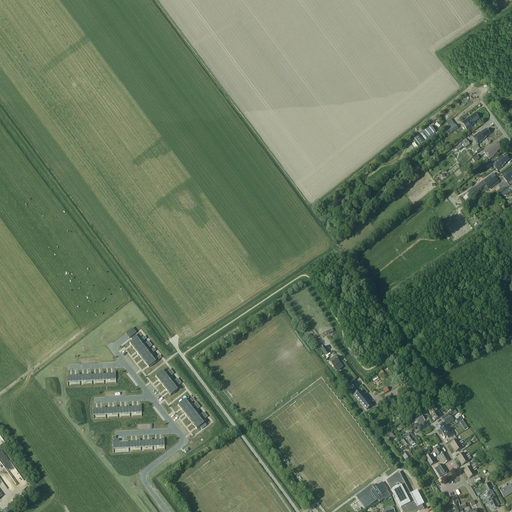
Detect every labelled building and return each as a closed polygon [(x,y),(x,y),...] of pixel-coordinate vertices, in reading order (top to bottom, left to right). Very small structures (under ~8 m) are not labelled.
[(479,119),(476,115),(475,115),(474,115),(469,118),(462,123),(467,130),(472,127),(471,126),(475,123),(479,119)] [(455,124),(447,130),(450,135),(458,128),(455,124)] [(431,126),(423,132),(428,138),(436,132),(431,126)] [(490,134),(487,129),(486,130),(485,130),(480,133),(480,132),(473,137),(478,145),(481,143),(480,142),(486,138),(486,137),(490,134)] [(423,133),(421,134),(428,143),(430,142),(423,133)] [(427,143),(420,135),(414,140),(420,148),(427,143)] [(462,145),(465,148),(470,145),(466,139),(460,143),(462,145)] [(501,149),(498,145),(497,146),(496,145),(491,148),(484,153),(489,160),(494,157),(493,156),(497,153),(501,149)] [(509,160),(506,155),(504,157),(503,155),(492,164),(497,171),(503,167),(502,166),(505,164),(505,163),(509,160)] [(511,167),(511,168),(501,175),(507,183),(511,178),(511,177),(511,167)] [(493,185),(494,186),(499,182),(496,178),(486,185),(488,189),(493,185)] [(511,185),(509,188),(502,193),(504,196),(511,191),(511,185)] [(132,328),(125,334),(129,339),(136,333),(132,328)] [(133,342),(129,344),(133,349),(141,343),(137,339),(138,338),(136,336),(131,339),(133,342)] [(141,343),(133,349),(137,354),(144,348),(141,343)] [(330,354),(325,346),(321,349),(325,356),(326,356),(327,358),(329,357),(328,356),(330,354)] [(144,348),(137,354),(141,359),(148,353),(144,348)] [(148,353),(141,359),(144,363),(152,358),(148,353)] [(340,362),(334,356),(328,361),(334,368),(340,362)] [(152,358),(144,363),(148,368),(156,363),(152,358)] [(162,371),(155,377),(159,382),(166,376),(162,371)] [(112,374),(103,375),(103,381),(116,380),(115,372),(112,372),(112,374)] [(88,375),(79,376),(79,382),(91,381),(91,375),(91,373),(88,373),(88,375)] [(100,375),(91,375),(91,381),(103,381),(103,375),(103,373),(100,373),(100,375)] [(76,376),(67,376),(67,383),(79,382),(79,376),(79,374),(76,374),(76,376)] [(166,376),(159,382),(163,387),(170,381),(166,376)] [(170,381),(163,387),(166,391),(174,386),(170,381)] [(351,390),(355,387),(352,382),(347,385),(351,390)] [(174,386),(166,391),(170,396),(177,391),(174,386)] [(360,395),(357,397),(367,410),(372,406),(362,393),(360,395)] [(185,400),(177,406),(181,411),(189,405),(185,400)] [(138,407),(129,408),(129,414),(141,413),(141,405),(138,405),(138,407)] [(189,405),(181,411),(185,415),(192,410),(189,405)] [(114,408),(105,409),(105,415),(117,414),(117,408),(117,406),(114,407),(114,408)] [(126,408),(117,408),(117,414),(129,414),(129,408),(129,406),(126,406),(126,408)] [(102,409),(93,409),(93,416),(97,416),(105,415),(105,409),(105,407),(102,407),(102,409)] [(432,416),(439,411),(436,407),(429,411),(432,416)] [(192,410),(185,415),(189,420),(196,414),(192,410)] [(439,411),(432,416),(435,421),(442,416),(439,411)] [(196,414),(189,420),(193,425),(200,419),(196,414)] [(425,421),(422,416),(416,420),(419,425),(425,421)] [(445,421),(444,421),(445,422),(446,422),(448,424),(448,425),(454,421),(451,416),(445,420),(445,421)] [(200,419),(193,425),(196,430),(199,427),(201,430),(206,426),(204,423),(203,424),(200,419)] [(428,426),(425,422),(417,427),(420,431),(428,426)] [(441,428),(440,429),(443,433),(448,430),(450,428),(448,425),(448,424),(446,422),(445,422),(440,426),(441,428)] [(448,430),(443,433),(445,437),(447,436),(448,438),(454,435),(450,428),(448,430)] [(392,434),(391,433),(386,436),(390,441),(389,441),(391,444),(392,443),(390,441),(395,437),(392,434)] [(404,439),(401,441),(406,448),(409,445),(410,446),(416,442),(412,438),(414,437),(412,434),(409,435),(406,438),(405,439),(404,439)] [(115,437),(112,437),(113,449),(128,448),(128,442),(119,443),(119,440),(116,440),(115,437)] [(161,440),(152,441),(152,447),(164,446),(164,438),(161,439),(161,440)] [(140,442),(140,448),(152,447),(152,441),(152,439),(150,439),(149,439),(149,441),(140,442)] [(137,442),(128,442),(128,448),(140,448),(140,442),(140,440),(137,440),(137,442)] [(462,444),(461,442),(459,443),(457,440),(450,444),(453,448),(459,444),(460,445),(462,444)] [(462,448),(460,445),(459,444),(453,448),(456,452),(462,448)] [(444,452),(441,454),(439,450),(440,449),(438,446),(434,449),(438,456),(444,464),(449,461),(444,452)] [(410,457),(407,453),(402,456),(406,461),(410,457)] [(469,457),(467,455),(466,457),(464,453),(457,457),(460,462),(466,457),(467,458),(469,457)] [(425,458),(431,466),(436,463),(430,455),(425,458)] [(469,462),(467,458),(466,457),(460,462),(462,466),(469,462)] [(447,473),(442,464),(435,469),(440,477),(447,473)] [(475,471),(474,469),(472,470),(470,467),(464,471),(466,475),(473,471),(473,472),(475,471)] [(476,475),(473,472),(473,471),(466,475),(469,479),(476,475)] [(389,479),(386,481),(402,511),(414,511),(416,511),(415,509),(424,504),(417,491),(411,494),(399,472),(396,474),(397,476),(390,480),(389,479)] [(375,486),(373,486),(371,487),(357,497),(365,509),(378,499),(383,496),(382,495),(387,491),(388,490),(382,483),(376,487),(375,486)] [(488,483),(484,485),(488,493),(488,497),(484,498),(489,506),(490,505),(493,511),(499,508),(498,506),(499,505),(494,494),(488,483)] [(511,494),(507,487),(506,485),(503,486),(504,489),(500,491),(504,498),(511,494)] [(386,499),(391,496),(387,491),(382,495),(383,496),(378,499),(380,502),(385,498),(386,499)] [(433,507),(435,510),(439,508),(441,508),(442,507),(439,501),(435,503),(436,505),(433,507)]
